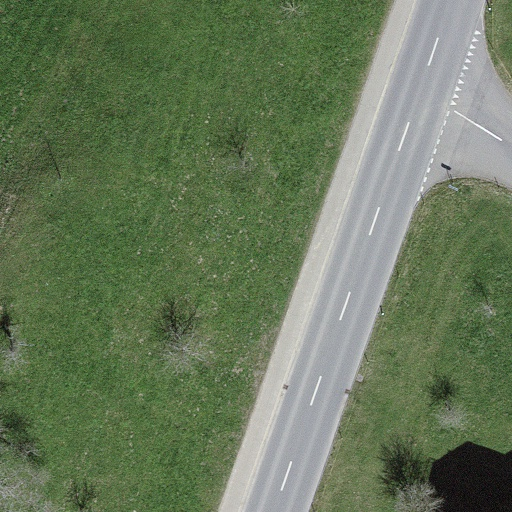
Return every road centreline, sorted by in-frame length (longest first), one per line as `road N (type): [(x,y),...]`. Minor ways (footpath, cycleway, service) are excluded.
road 1 (tertiary): [(296,511),(428,137)]
road 2 (tertiary): [(428,137),(475,0)]
